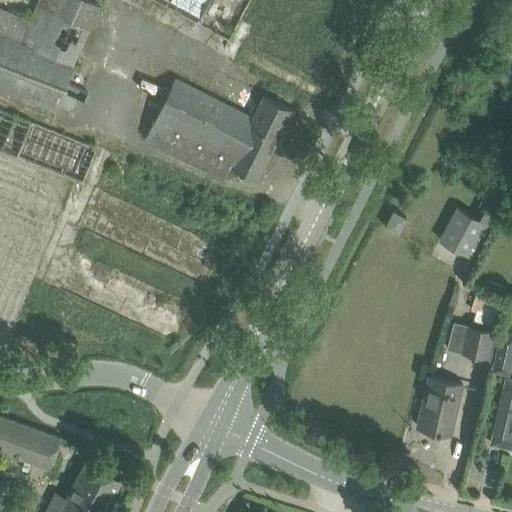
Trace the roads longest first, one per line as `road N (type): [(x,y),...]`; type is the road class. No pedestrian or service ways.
road 1 (tertiary): [(215,421),(433,0)]
road 2 (tertiary): [(439,511),(325,478),(215,421)]
road 3 (unclassified): [(215,421),(98,373),(0,375)]
